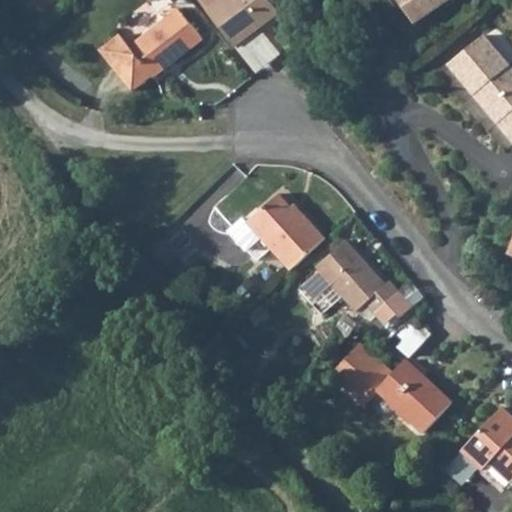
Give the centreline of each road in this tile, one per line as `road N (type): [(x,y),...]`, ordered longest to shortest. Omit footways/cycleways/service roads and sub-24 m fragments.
road 1 (track): [(38,113),(90,174),(165,290),(352,511)]
road 2 (residential): [(263,118),(347,182),(457,301),(511,342)]
road 3 (unknown): [(435,278),(450,251),(450,227),(363,59),(350,0)]
